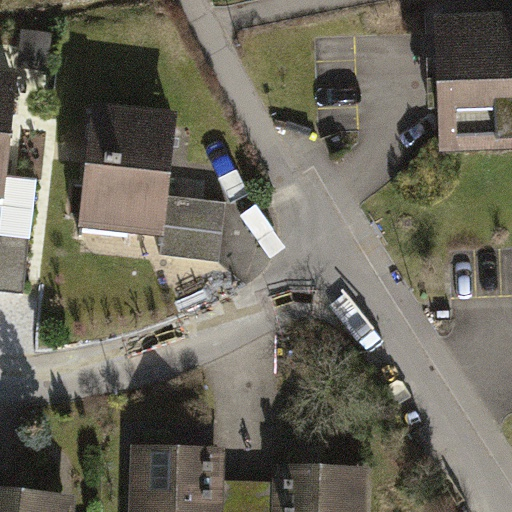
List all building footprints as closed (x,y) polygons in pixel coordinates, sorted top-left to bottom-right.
[(511,13),(439,16),(443,149),(511,147),(511,13)] [(53,27),(23,24),(19,67),(48,70),(53,27)] [(0,193),(1,193),(0,204),(0,234),(30,237),(36,176),(4,173),(14,67),(0,65),(0,193)] [(96,98),(82,223),(163,232),(167,195),(176,106),(96,98)] [(219,263),(225,202),(167,195),(163,232),(160,256),(219,263)] [(0,295),(25,298),(30,237),(0,234),(0,295)] [(221,448),(130,444),(127,511),(217,511),(219,482),(221,448)] [(276,484),(275,511),(365,511),(368,464),(277,460),(276,484)] [(219,482),(217,511),(246,511),(247,483),(219,482)] [(247,483),(246,511),(275,511),(276,484),(247,483)] [(73,511),(76,494),(0,484),(0,511),(73,511)]
